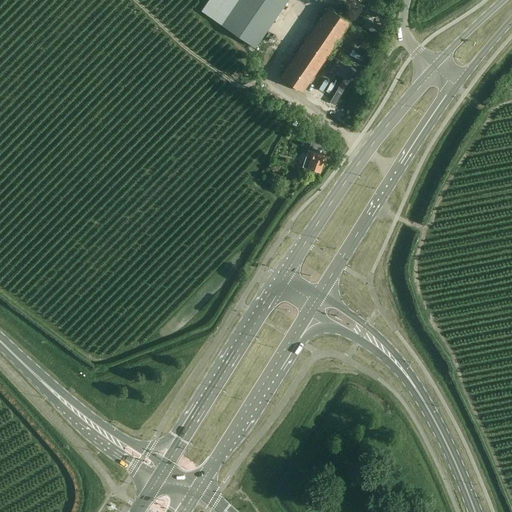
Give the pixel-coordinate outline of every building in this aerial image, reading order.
[(286,0),(208,0),(201,10),(221,24),(255,47),(286,0)] [(302,91),(350,22),(328,7),(280,76),(302,91)] [(374,48),(379,42),(353,24),(349,31),(374,48)] [(301,120),(294,116),(289,124),(297,128),(301,120)] [(322,133),(309,129),(306,139),(308,140),(318,143),(322,133)] [(308,149),(302,166),(319,172),(323,161),(325,161),(327,156),(325,155),(328,147),(311,141),(308,149)]
